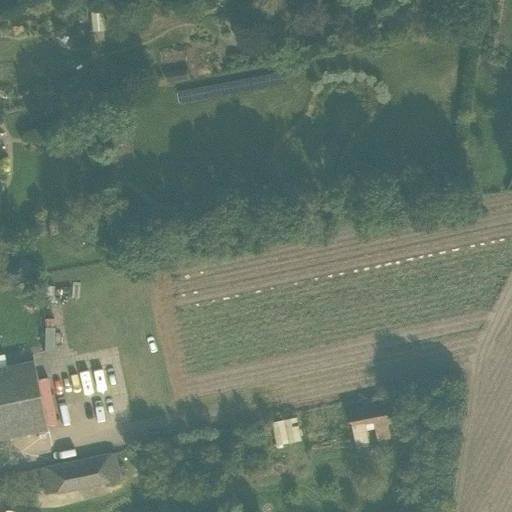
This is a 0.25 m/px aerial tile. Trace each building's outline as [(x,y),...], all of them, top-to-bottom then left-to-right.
[(90,8),(92,32),(105,31),(102,6),(90,8)] [(77,25),(67,34),(76,44),(86,36),(77,25)] [(187,69),(164,73),(166,83),(188,79),(187,69)] [(78,140),(81,145),(87,146),(92,142),(93,136),(89,131),(83,130),(78,134),(78,140)] [(31,311),(39,304),(33,298),(26,305),(31,311)] [(0,367),(0,439),(48,430),(34,361),(0,367)] [(294,416),(269,421),(274,444),(299,439),(294,416)] [(45,468),(40,469),(45,496),(56,494),(56,495),(111,483),(110,481),(121,479),(116,453),(115,453),(115,452),(44,466),(45,468)]
